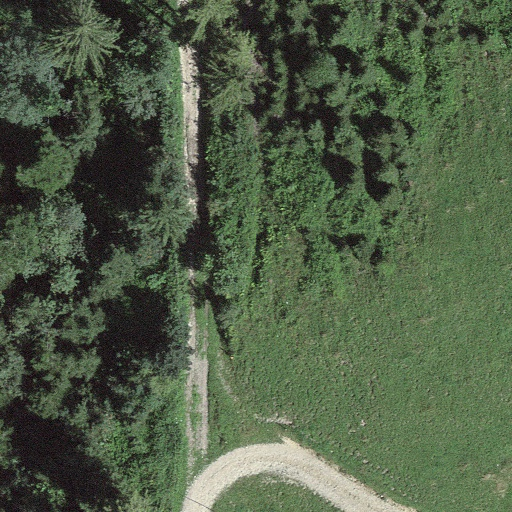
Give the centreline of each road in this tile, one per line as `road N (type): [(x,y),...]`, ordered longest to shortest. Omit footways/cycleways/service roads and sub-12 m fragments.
road 1 (track): [(182,0),(200,415),(219,474)]
road 2 (track): [(376,511),(309,471),(263,458),(219,474),(199,511)]
